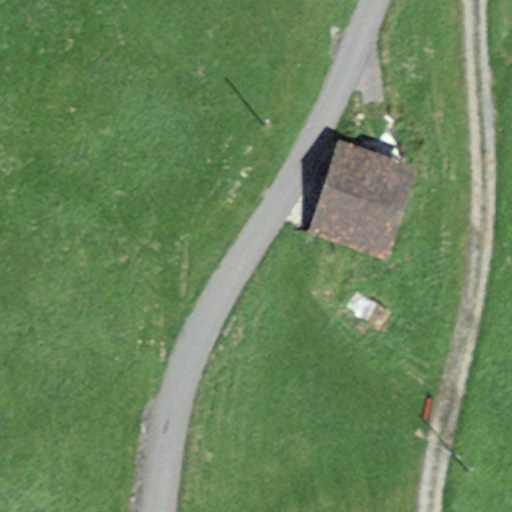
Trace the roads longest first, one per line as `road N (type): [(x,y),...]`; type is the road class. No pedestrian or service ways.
road 1 (unclassified): [(383,0),(359,59),(194,344),(167,511)]
road 2 (track): [(432,511),(483,164),(473,0)]
